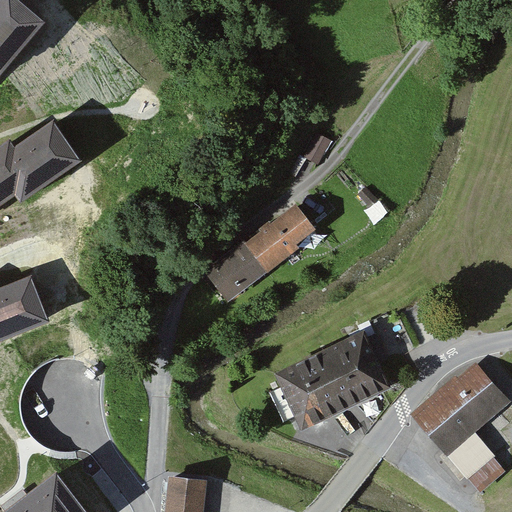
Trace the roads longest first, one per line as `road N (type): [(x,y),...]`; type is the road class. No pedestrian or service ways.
road 1 (unclassified): [(153,511),(162,368),(171,320),(195,274),(334,161),(456,0)]
road 2 (unclassified): [(324,511),(418,390),(456,356),(511,341)]
